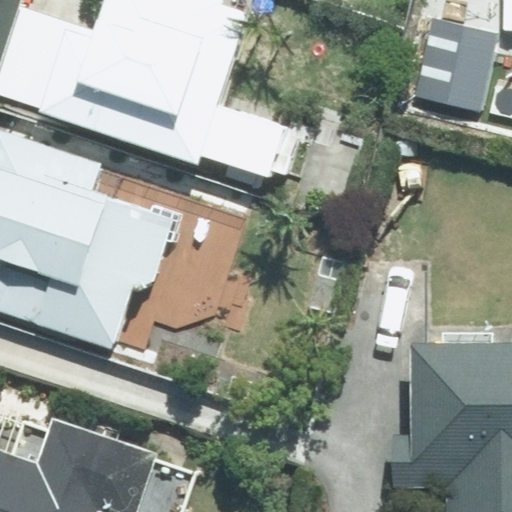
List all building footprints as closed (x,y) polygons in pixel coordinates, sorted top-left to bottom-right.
[(40,0),(0,0),(0,91),(9,94),(40,0)] [(238,0),(121,0),(111,30),(83,116),(189,151),(238,0)] [(470,71),(412,52),(392,111),(451,130),(470,71)] [(0,305),(122,345),(146,271),(163,277),(185,211),(107,185),(116,159),(9,124),(0,149),(0,305)] [(511,511),(511,339),(424,339),(424,430),(406,430),(405,487),(458,487),(457,511),(511,511)] [(0,511),(187,511),(204,461),(67,417),(53,458),(0,440),(0,511)]
